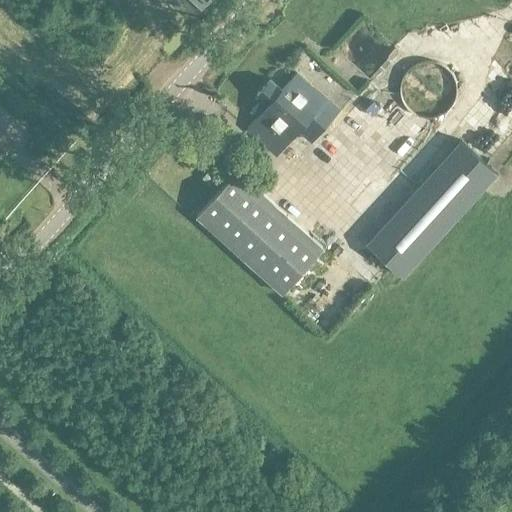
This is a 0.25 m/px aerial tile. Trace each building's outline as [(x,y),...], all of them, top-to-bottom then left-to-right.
[(456,98),(458,88),(455,76),(448,67),(439,62),(429,60),(417,62),(409,68),(402,78),(400,89),(403,99),(409,109),(418,115),(429,117),(441,115),(450,107),(456,98)] [(312,141),(339,110),(297,73),(282,89),(271,79),(257,95),(262,99),(252,110),(258,116),(247,128),(277,155),(300,130),(312,141)] [(405,276),(498,172),(462,139),(369,244),(405,276)] [(197,215),(284,293),(324,249),(238,170),(197,215)] [(210,184),(216,177),(209,171),(203,177),(210,184)]
